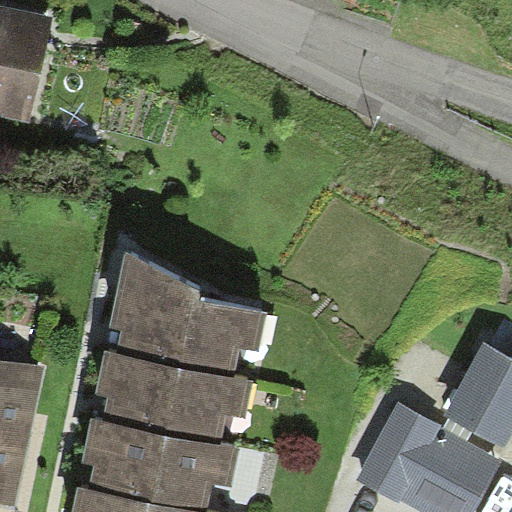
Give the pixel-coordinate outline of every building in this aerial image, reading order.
[(52,25),(0,14),(0,118),(31,125),(52,25)] [(126,293),(113,351),(240,376),(245,347),(262,350),(269,312),(201,299),(203,290),(133,253),(126,293)] [(511,443),(511,362),(487,348),(443,428),(502,461),(511,443)] [(255,380),(240,376),(113,351),(111,362),(99,416),(224,442),(230,413),(248,417),(255,380)] [(0,506),(17,510),(46,369),(0,360),(0,506)] [(474,511),(502,461),(443,428),(402,405),(360,482),(415,511),(474,511)] [(243,446),(224,442),(99,416),(96,430),(85,487),(206,511),(211,511),(217,483),(234,487),(243,446)] [(206,511),(85,487),(82,497),(79,511),(206,511)]
